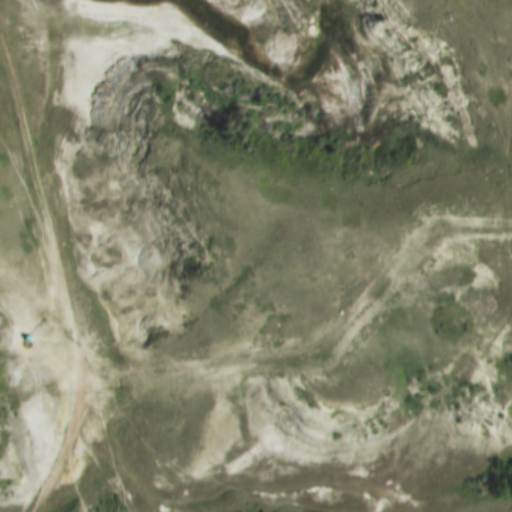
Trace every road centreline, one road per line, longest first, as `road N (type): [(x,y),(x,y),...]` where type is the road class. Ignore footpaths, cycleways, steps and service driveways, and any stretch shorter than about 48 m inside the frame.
road 1 (track): [(0,34),(50,231),(75,380),(53,479),(33,511)]
road 2 (track): [(72,405),(133,511)]
